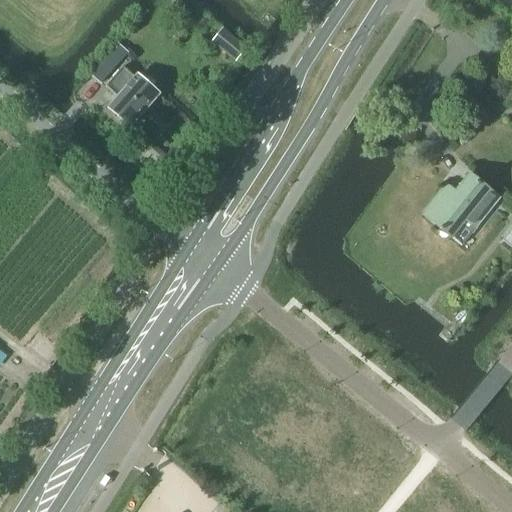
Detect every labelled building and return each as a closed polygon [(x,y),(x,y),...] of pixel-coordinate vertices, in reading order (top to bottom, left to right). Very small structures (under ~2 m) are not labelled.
[(177,41),(191,22),(182,15),(168,34),(177,41)] [(245,49),(221,30),(211,43),(235,62),(245,49)] [(127,56),(116,46),(89,77),(100,87),(127,56)] [(135,74),(133,77),(122,67),(104,87),(115,97),(105,109),(129,130),(159,96),(135,74)] [(445,186),(421,215),(450,238),(464,222),(473,229),(498,199),(468,175),(454,193),(445,186)]
